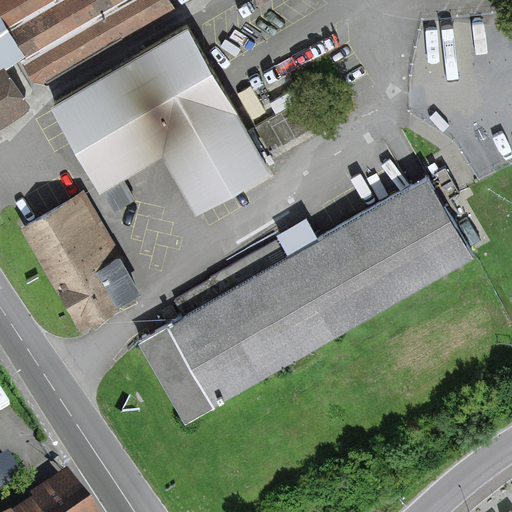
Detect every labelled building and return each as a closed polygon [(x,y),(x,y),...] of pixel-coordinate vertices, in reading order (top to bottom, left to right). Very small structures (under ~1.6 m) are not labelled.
[(0,0),(0,5),(28,51),(27,53),(20,57),(34,79),(48,82),(46,74),(170,0),(0,0)] [(28,51),(0,5),(0,124),(29,107),(30,100),(26,91),(26,90),(9,63),(28,51)] [(52,97),(116,208),(136,196),(121,169),(164,144),(196,200),(268,158),(188,19),(52,97)] [(294,102),(256,124),(270,149),(308,127),(294,102)] [(289,250),(140,337),(186,417),(473,251),(427,169),(319,233),(289,250)] [(23,222),(81,322),(142,287),(84,187),(23,222)] [(289,250),(319,233),(307,212),(277,229),(289,250)] [(79,511),(63,487),(24,511),(79,511)]
